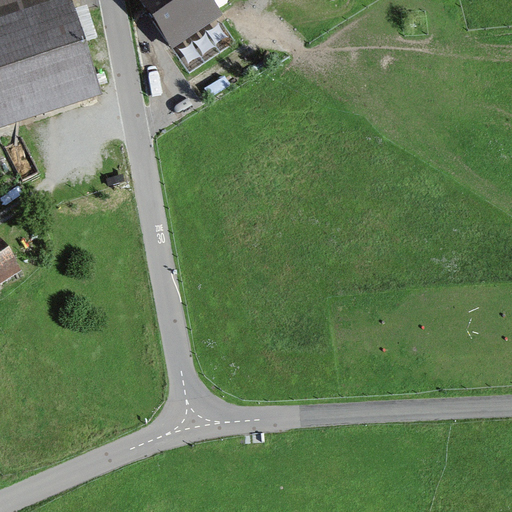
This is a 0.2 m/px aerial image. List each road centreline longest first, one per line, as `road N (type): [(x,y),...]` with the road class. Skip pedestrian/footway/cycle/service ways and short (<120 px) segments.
road 1 (residential): [(114,0),(192,422)]
road 2 (residential): [(192,422),(511,407)]
road 3 (residential): [(0,504),(192,422)]
